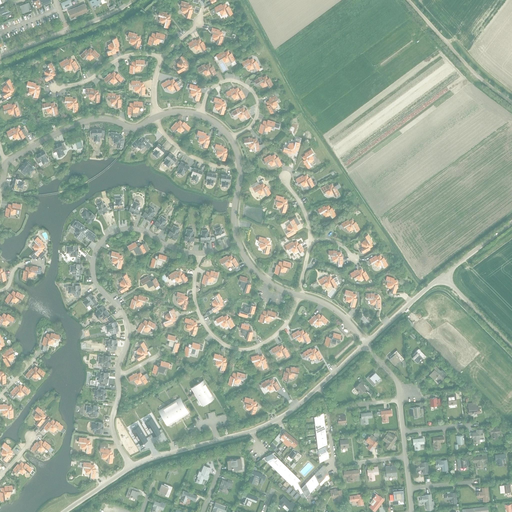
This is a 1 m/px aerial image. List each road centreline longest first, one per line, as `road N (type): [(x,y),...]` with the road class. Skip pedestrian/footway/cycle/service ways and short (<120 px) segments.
road 1 (unclassified): [(131,466),(267,424),(364,344)]
road 2 (residential): [(118,377),(127,326),(92,273),(101,241),(127,228),(200,254)]
road 3 (residential): [(298,295),(265,342),(229,347),(196,308),(200,254)]
road 4 (residential): [(157,117),(134,127),(87,120),(6,162)]
road 5 (unclassified): [(511,102),(408,0)]
road 6 (residential): [(230,137),(248,128),(258,108),(246,85),(218,83),(200,115)]
